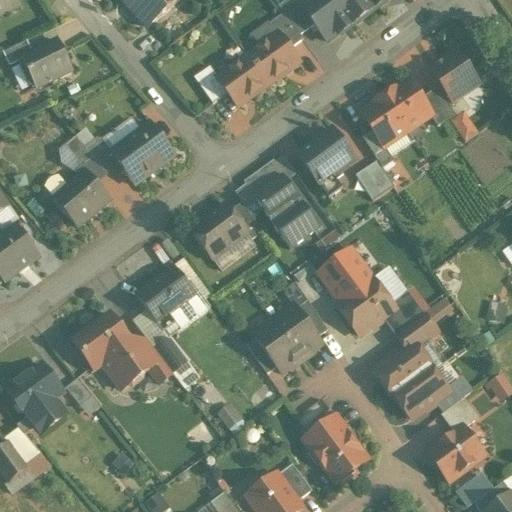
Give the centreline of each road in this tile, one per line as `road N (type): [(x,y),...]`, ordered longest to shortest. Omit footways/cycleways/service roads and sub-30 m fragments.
road 1 (residential): [(437,0),(218,167)]
road 2 (residential): [(218,167),(0,329)]
road 3 (residential): [(73,0),(218,167)]
road 4 (residential): [(401,465),(338,370),(306,393)]
